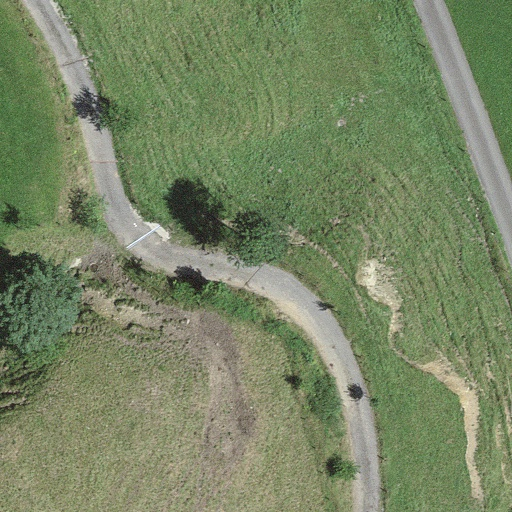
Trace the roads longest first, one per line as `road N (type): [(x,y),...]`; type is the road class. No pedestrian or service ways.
road 1 (track): [(341,511),(342,435),(312,333),(230,255),(155,249),(101,221),(71,166),(61,89),(19,0)]
road 2 (track): [(511,226),(428,0)]
